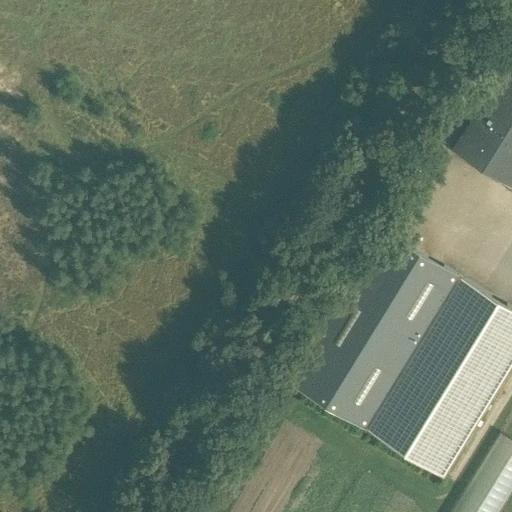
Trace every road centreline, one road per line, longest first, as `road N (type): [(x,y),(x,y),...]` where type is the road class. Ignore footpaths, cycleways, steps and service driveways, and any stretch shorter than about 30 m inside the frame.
road 1 (track): [(335,223),(279,327),(147,511)]
road 2 (track): [(467,0),(335,223)]
